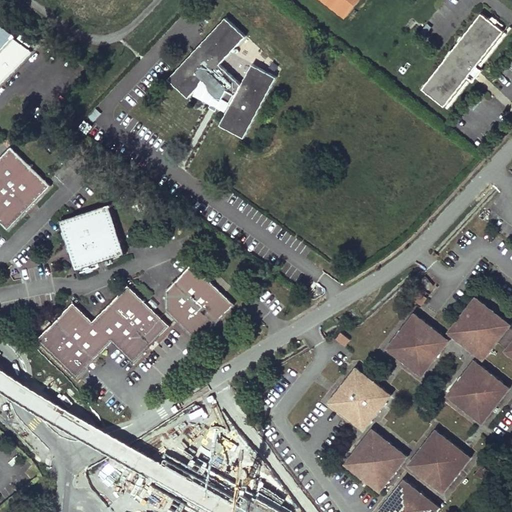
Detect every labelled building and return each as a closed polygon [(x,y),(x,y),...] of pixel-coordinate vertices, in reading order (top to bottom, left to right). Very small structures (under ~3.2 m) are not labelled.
[(332,0),(347,11),(355,0),(332,0)] [(482,14),(422,90),(444,107),(467,78),(476,67),(504,31),(482,14)] [(225,16),(167,78),(188,97),(205,79),(209,83),(210,85),(210,87),(211,89),(212,91),(213,92),(216,94),(214,96),(222,100),(231,104),(220,125),(245,138),(277,77),(252,64),(243,85),(220,63),(245,36),(225,16)] [(15,36),(0,25),(0,52),(13,38),(15,36)] [(0,84),(32,51),(13,38),(0,52),(0,84)] [(476,67),(467,78),(473,83),(483,72),(476,67)] [(222,100),(214,96),(208,107),(215,111),(222,100)] [(0,220),(8,228),(51,184),(11,144),(0,155),(0,220)] [(109,203),(59,219),(76,269),(125,253),(109,203)] [(191,263),(166,289),(166,310),(197,340),(233,303),(191,263)] [(424,276),(419,281),(428,290),(433,286),(424,276)] [(114,339),(127,353),(135,360),(172,322),(129,281),(92,319),(73,300),(38,336),(78,375),(113,338),(114,339)] [(415,302),(424,305),(428,295),(418,292),(415,302)] [(511,324),(476,296),(447,333),(483,362),(511,325),(511,324)] [(414,313),(385,349),(422,378),(451,341),(414,313)] [(335,339),(345,346),(351,338),(341,331),(335,339)] [(475,360),(446,397),(482,425),(511,388),(475,360)] [(356,366),(327,402),(364,431),(393,395),(356,366)] [(372,427),(343,463),(380,493),(409,456),(372,427)] [(436,428),(407,464),(444,493),(472,457),(436,428)] [(481,465),(474,474),(480,479),(487,471),(481,465)] [(405,478),(378,511),(437,511),(441,507),(405,478)]
